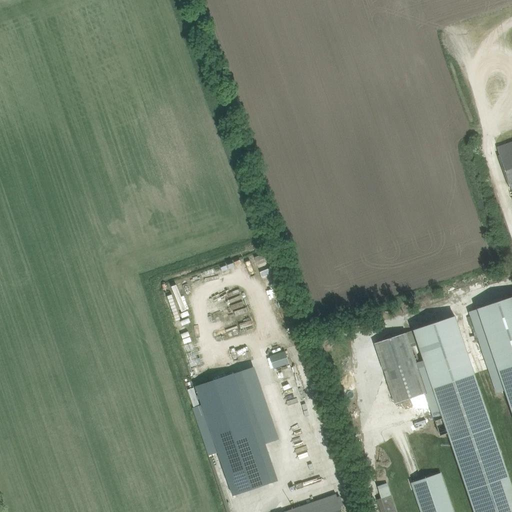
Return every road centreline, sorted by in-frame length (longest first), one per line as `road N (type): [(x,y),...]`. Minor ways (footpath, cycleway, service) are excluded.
road 1 (unknown): [(375,511),(360,383),(364,350),(387,332),(511,282)]
road 2 (unknown): [(268,409),(301,412),(335,485),(289,484)]
